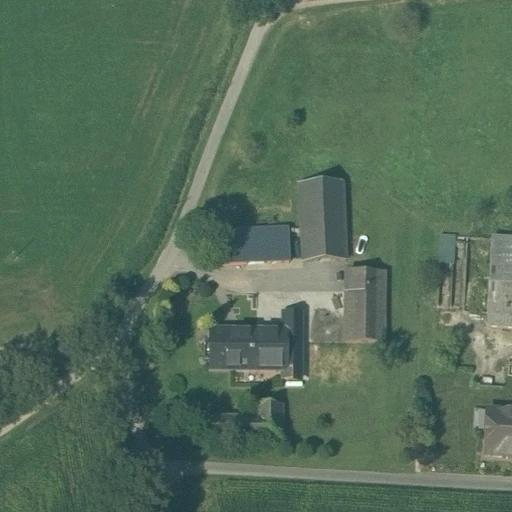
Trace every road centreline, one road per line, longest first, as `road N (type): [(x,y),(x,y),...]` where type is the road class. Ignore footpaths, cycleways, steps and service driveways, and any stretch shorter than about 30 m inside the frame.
road 1 (unclassified): [(274,0),(172,253),(118,333)]
road 2 (unclassified): [(118,333),(131,414),(164,511)]
road 3 (unclassified): [(118,333),(0,427)]
